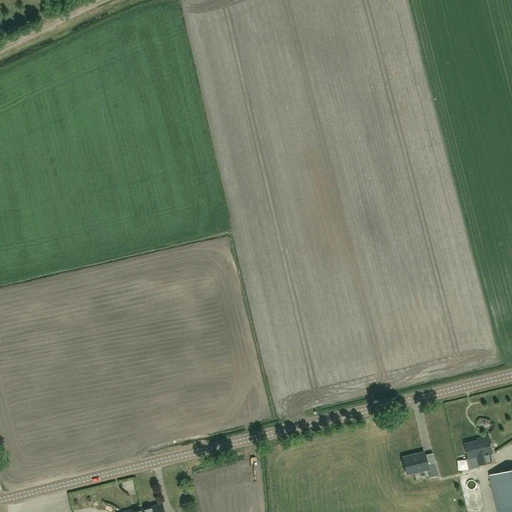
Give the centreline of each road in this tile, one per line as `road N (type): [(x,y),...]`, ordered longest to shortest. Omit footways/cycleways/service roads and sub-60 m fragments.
road 1 (tertiary): [(0,502),(511,377)]
road 2 (track): [(0,54),(125,0)]
